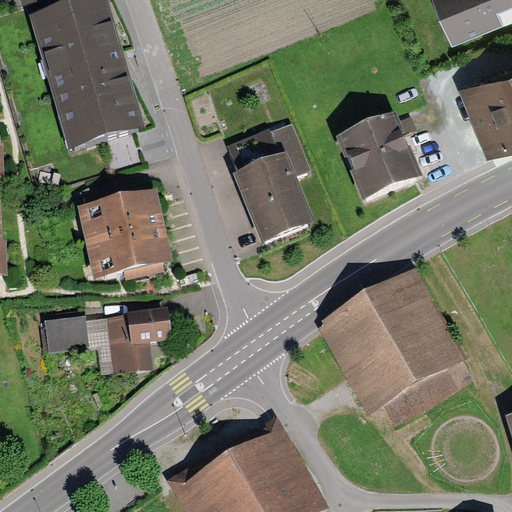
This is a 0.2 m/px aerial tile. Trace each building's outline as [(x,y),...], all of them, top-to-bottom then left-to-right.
[(22,0),(29,21),(33,20),(73,150),(146,128),(106,0),(22,0)] [(511,18),(511,0),(433,0),(451,43),(511,18)] [(511,65),(459,88),(488,156),(511,145),(511,65)] [(395,120),(339,143),(364,203),(420,180),(395,120)] [(264,247),(315,225),(295,179),(310,173),(291,128),(225,155),(264,247)] [(96,284),(173,266),(157,195),(80,212),(96,284)] [(415,273),(316,329),(368,420),(385,411),(395,428),(477,382),(415,273)] [(47,356),(87,351),(85,336),(96,334),(95,320),(44,327),(47,356)] [(100,337),(106,380),(152,373),(148,348),(173,344),(171,326),(100,337)] [(167,483),(184,511),(322,511),(327,509),(276,420),(167,483)]
